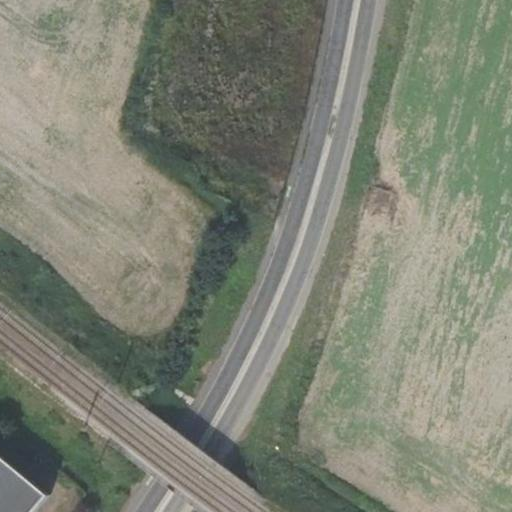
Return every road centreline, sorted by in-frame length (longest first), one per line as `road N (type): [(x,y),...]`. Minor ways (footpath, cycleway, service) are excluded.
road 1 (tertiary): [(346,0),(285,246),(216,398),(144,511)]
road 2 (tertiary): [(170,511),(236,405),(306,251),(368,0)]
